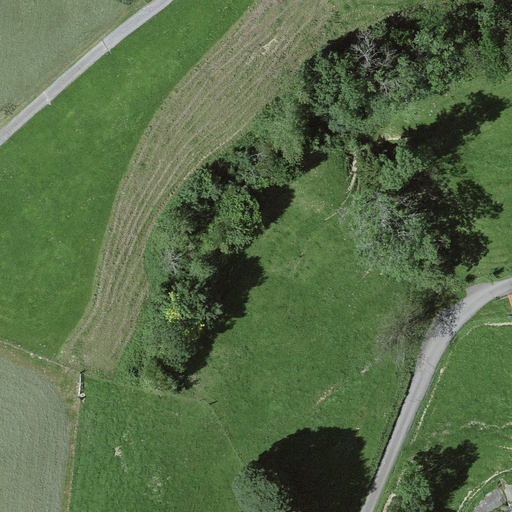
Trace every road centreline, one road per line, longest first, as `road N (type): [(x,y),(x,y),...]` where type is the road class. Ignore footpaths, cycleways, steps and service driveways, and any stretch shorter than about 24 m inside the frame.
road 1 (track): [(511,285),(491,291),(448,331),(373,511)]
road 2 (track): [(168,0),(0,140)]
